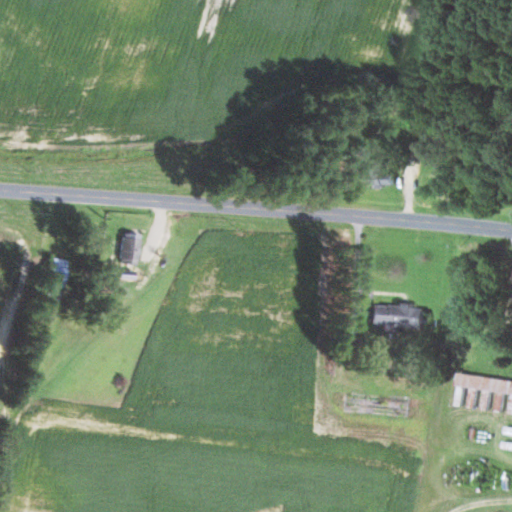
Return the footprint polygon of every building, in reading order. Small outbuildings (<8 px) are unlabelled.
[(398,186),(399,172),(389,172),(389,161),(375,160),(374,186),(398,186)] [(141,236),(123,234),(119,262),(138,265),(141,236)] [(68,260),(53,257),(47,284),(62,287),(68,260)] [(427,328),(428,306),(373,303),(371,325),(427,328)] [(511,379),(462,373),(460,386),(474,387),(471,404),(493,407),(494,398),(499,398),(497,410),(511,412),(511,379)]
